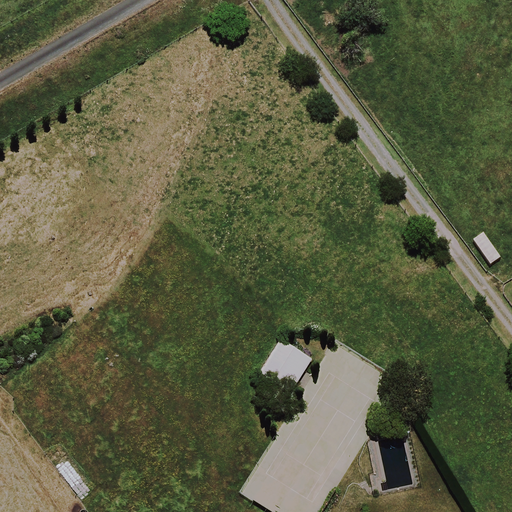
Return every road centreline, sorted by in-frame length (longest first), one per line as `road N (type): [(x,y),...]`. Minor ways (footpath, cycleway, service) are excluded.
road 1 (unknown): [(278,0),(511,323)]
road 2 (unclassified): [(130,0),(0,73)]
